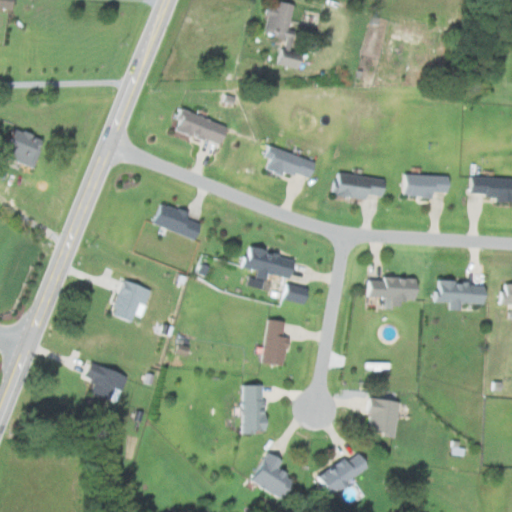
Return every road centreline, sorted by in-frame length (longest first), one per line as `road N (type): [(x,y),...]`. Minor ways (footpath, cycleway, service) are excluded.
road 1 (tertiary): [(0,411),(166,0)]
road 2 (residential): [(107,146),(347,234),(511,245)]
road 3 (residential): [(347,234),(316,406)]
